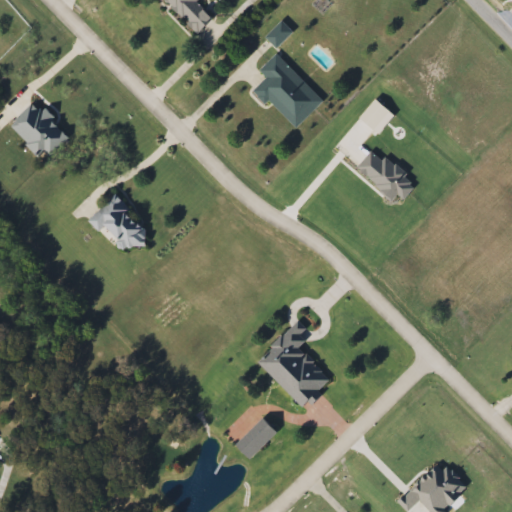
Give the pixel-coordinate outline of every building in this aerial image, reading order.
[(196,33),(161,0),(197,0),(195,3),(210,18),(196,33)] [(273,47),(264,35),(282,23),(290,35),(273,47)] [(275,54),(321,102),(294,129),(268,101),(263,106),(250,92),(265,78),(258,71),(275,54)] [(126,256),(89,220),(112,196),(149,231),(126,256)] [(255,362),(298,320),(311,333),(297,347),(329,379),(299,408),(255,362)] [(275,432),(247,461),(231,446),(260,417),(275,432)]
